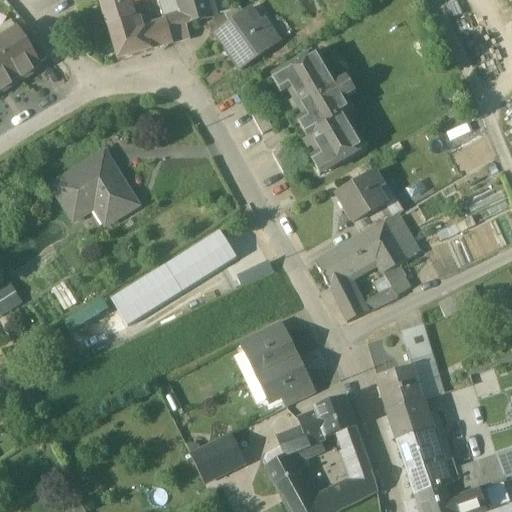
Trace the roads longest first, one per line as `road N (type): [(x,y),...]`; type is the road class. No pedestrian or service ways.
road 1 (residential): [(0,156),(118,91),(194,102),(334,345),(399,511)]
road 2 (track): [(334,345),(511,257)]
